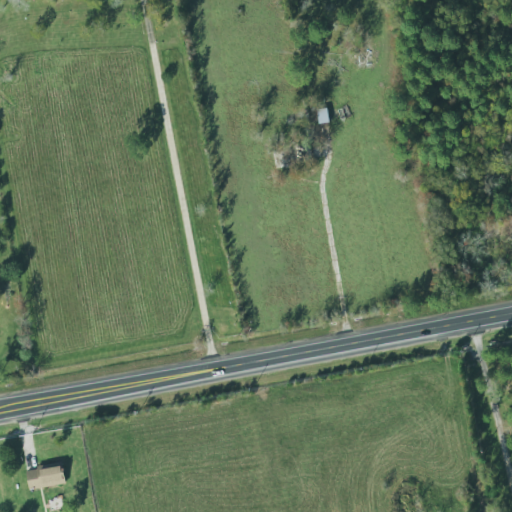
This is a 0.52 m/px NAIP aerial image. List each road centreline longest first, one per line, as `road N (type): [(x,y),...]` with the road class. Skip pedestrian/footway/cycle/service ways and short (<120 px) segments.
road 1 (secondary): [(0,413),(511,316)]
road 2 (residential): [(226,372),(150,0)]
road 3 (residential): [(355,347),(334,182),(340,129)]
